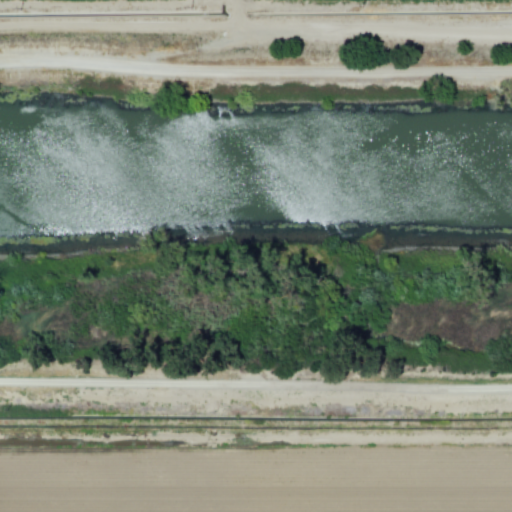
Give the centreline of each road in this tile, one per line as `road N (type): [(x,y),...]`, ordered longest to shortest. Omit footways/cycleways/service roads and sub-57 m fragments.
road 1 (residential): [(0,71),(511,80)]
road 2 (residential): [(0,386),(511,384)]
road 3 (track): [(0,23),(237,21)]
